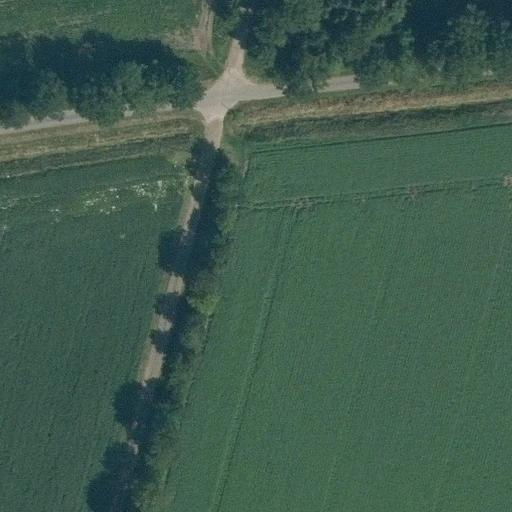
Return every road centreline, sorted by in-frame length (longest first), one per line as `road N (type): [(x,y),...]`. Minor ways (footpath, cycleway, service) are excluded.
road 1 (track): [(247,0),(115,511)]
road 2 (unclassified): [(0,127),(511,64)]
